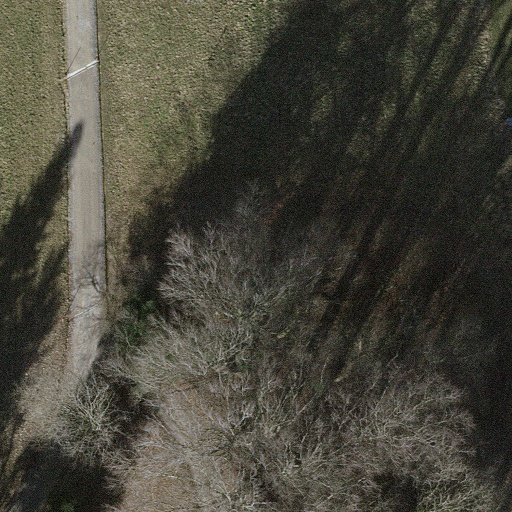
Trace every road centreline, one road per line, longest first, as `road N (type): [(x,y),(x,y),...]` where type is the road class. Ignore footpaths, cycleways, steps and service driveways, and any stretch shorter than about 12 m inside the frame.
road 1 (track): [(24,511),(68,438),(88,359),(79,0)]
road 2 (track): [(88,359),(163,406),(182,429),(210,511)]
